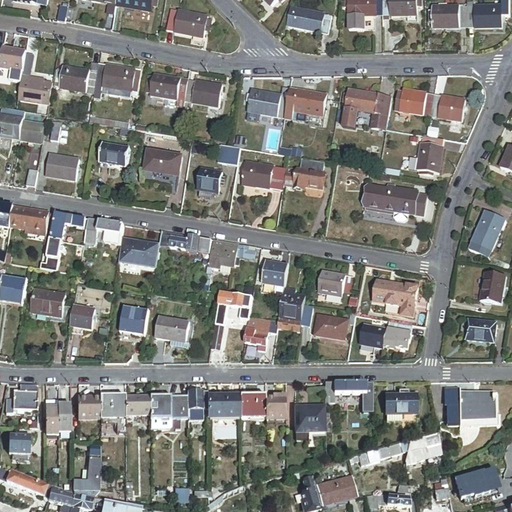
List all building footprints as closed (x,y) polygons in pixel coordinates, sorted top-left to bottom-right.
[(116,0),(116,5),(153,12),(154,6),(158,7),(159,0),(116,0)] [(349,35),(364,35),(364,18),(382,17),(381,0),(348,0),(349,1),(349,8),(349,35)] [(416,8),(421,8),(421,0),(381,0),(382,17),(416,17),(416,8)] [(467,6),(467,28),(500,28),(500,6),(473,6),(473,2),(466,2),(467,6)] [(467,28),(467,6),(433,7),(433,12),(429,12),(429,23),(433,23),(433,29),(467,28)] [(295,18),(294,27),(330,34),(334,14),(298,7),(296,15),(294,14),(293,17),(295,18)] [(58,23),(66,25),(68,10),(60,9),(58,23)] [(207,16),(171,9),(167,29),(203,36),(205,29),(209,30),(210,19),(207,19),(207,16)] [(22,72),(26,52),(3,48),(0,65),(0,68),(12,71),(22,72)] [(93,97),(99,66),(92,65),(90,74),(63,70),(62,73),(57,72),(56,80),(61,81),(59,91),(93,97)] [(141,73),(99,66),(93,97),(93,101),(100,102),(101,94),(106,95),(106,98),(131,102),(131,98),(136,99),(141,73)] [(12,71),(0,68),(0,77),(11,79),(12,71)] [(185,104),(188,82),(154,77),(154,79),(148,79),(146,93),(151,94),(151,98),(176,102),(175,108),(184,109),(185,104)] [(30,79),(22,78),(17,102),(49,107),(53,85),(44,83),(30,81),(30,79)] [(224,88),(188,82),(185,104),(191,105),(221,110),(224,88)] [(283,97),(252,91),(251,97),(247,96),(246,104),(250,104),(249,113),(279,118),(281,109),(286,110),(290,89),(284,88),(283,97)] [(327,96),(290,89),(286,110),(323,117),(327,96)] [(385,96),(349,90),(348,97),(344,96),(342,105),(346,106),(345,112),(373,117),(371,131),(387,134),(392,102),(385,100),(385,96)] [(432,117),(436,96),(405,91),(405,93),(400,93),(398,106),(402,106),(402,111),(432,117)] [(466,101),(436,96),(432,117),(463,122),(466,101)] [(191,105),(185,104),(184,109),(182,120),(189,120),(191,105)] [(25,114),(4,111),(3,118),(0,117),(0,139),(20,143),(23,124),(25,114)] [(89,125),(128,131),(129,125),(90,119),(89,125)] [(29,144),(29,147),(33,148),(33,145),(42,146),(46,128),(23,124),(20,143),(29,144)] [(52,126),(50,142),(65,144),(67,131),(60,129),(60,128),(52,126)] [(446,141),(425,137),(420,163),(412,161),(410,172),(419,173),(418,176),(433,179),(434,173),(440,174),(446,141)] [(128,151),(101,146),(99,165),(125,169),(128,151)] [(240,150),(221,147),(218,165),(237,169),(240,150)] [(511,147),(500,173),(511,178),(511,147)] [(180,158),(146,152),(143,172),(177,178),(180,158)] [(79,162),(49,156),(45,178),(75,183),(79,162)] [(324,164),(301,160),(299,171),(297,171),(286,170),(286,171),(283,188),(294,189),(293,191),(303,192),(303,188),(322,191),(325,175),(322,175),(324,164)] [(241,175),(244,175),(242,186),(282,193),(283,188),(286,171),(246,164),(245,170),(242,169),(241,175)] [(26,188),(35,189),(38,173),(29,171),(26,188)] [(221,175),(200,171),(198,192),(199,192),(216,195),(218,196),(219,186),(220,179),(221,175)] [(367,186),(363,208),(394,213),(408,216),(415,217),(415,216),(423,218),(427,197),(392,191),(393,187),(388,186),(387,190),(367,186)] [(216,195),(199,192),(197,200),(208,201),(213,200),(216,195)] [(0,228),(11,230),(14,209),(0,206),(0,228)] [(50,215),(14,209),(11,230),(46,236),(48,224),(50,215)] [(408,216),(394,213),(393,219),(395,223),(404,224),(407,222),(408,216)] [(508,224),(489,215),(476,243),(496,251),(508,224)] [(54,225),(51,242),(63,244),(66,227),(77,228),(77,232),(83,233),(84,229),(85,221),(56,216),(54,225)] [(121,238),(123,227),(87,221),(86,230),(83,244),(96,247),(98,234),(109,236),(121,238)] [(209,256),(211,242),(162,233),(159,246),(159,250),(162,251),(163,248),(209,256)] [(121,238),(109,236),(107,249),(120,251),(122,240),(122,238),(121,238)] [(159,246),(122,240),(120,251),(118,264),(155,270),(159,250),(159,246)] [(63,244),(51,242),(48,260),(50,260),(48,272),(59,274),(62,262),(60,262),(61,255),(65,255),(65,251),(62,251),(63,244)] [(238,246),(213,242),(209,269),(220,271),(221,267),(234,270),(235,267),(237,251),(238,246)] [(254,260),(255,253),(247,252),(248,248),(238,246),(237,251),(240,252),(239,259),(242,259),(254,260)] [(284,290),(288,267),(266,263),(262,286),(284,290)] [(234,270),(221,267),(220,271),(220,273),(231,275),(231,273),(234,274),(234,270)] [(66,275),(78,277),(79,275),(79,271),(68,269),(66,275)] [(353,279),(321,273),(317,295),(342,299),(343,292),(350,294),(353,279)] [(506,279),(485,275),(481,304),(502,307),(506,279)] [(27,282),(3,278),(0,293),(0,303),(10,305),(10,302),(23,304),(27,282)] [(419,289),(378,283),(374,304),(403,309),(402,318),(414,320),(419,289)] [(302,323),(306,299),(295,297),(296,292),(284,290),(279,320),(302,323)] [(62,297),(35,292),(31,315),(59,320),(62,297)] [(232,308),(246,310),(247,299),(221,294),(219,304),(232,306),(232,308)] [(73,310),(69,330),(71,331),(83,333),(91,334),(95,314),(73,310)] [(144,339),(148,314),(122,310),(118,335),(144,339)] [(322,333),(321,339),(345,343),(348,323),(318,318),(316,332),(322,333)] [(258,347),(256,354),(265,356),(266,349),(267,348),(269,335),(276,336),(277,331),(278,324),(249,319),(244,345),(258,347)] [(187,325),(157,320),(154,341),(171,343),(184,346),(187,325)] [(279,321),(278,324),(277,331),(300,335),(301,325),(279,321)] [(414,327),(390,323),(388,331),(385,348),(395,350),(395,348),(410,350),(414,327)] [(497,327),(469,323),(468,343),(496,346),(497,327)] [(385,348),(388,331),(365,327),(362,347),(385,351),(385,348)] [(221,330),(214,329),(210,353),(217,354),(221,330)] [(82,339),(83,333),(71,331),(70,337),(82,339)] [(184,346),(171,343),(170,347),(174,348),(173,350),(186,352),(189,351),(189,347),(184,346)] [(367,397),(367,385),(326,385),(326,406),(335,406),(335,397),(367,397)] [(16,411),(35,413),(37,394),(37,391),(34,387),(19,387),(19,392),(13,392),(12,399),(6,399),(5,414),(12,415),(13,414),(15,414),(16,411)] [(500,425),(500,396),(480,396),(480,400),(472,400),(472,397),(460,396),(460,393),(447,392),(447,408),(449,408),(449,425),(500,425)] [(208,394),(188,394),(188,399),(188,422),(188,424),(202,424),(202,413),(208,412),(208,399),(208,394)] [(399,398),(385,398),(385,419),(387,419),(387,426),(401,426),(401,419),(417,419),(417,398),(409,398),(409,394),(399,394),(399,398)] [(112,400),(100,400),(100,422),(116,422),(116,437),(125,437),(125,418),(125,399),(116,399),(116,396),(112,396),(112,400)] [(265,398),(241,399),(241,419),(241,422),(249,422),(249,425),(266,425),(266,424),(266,422),(265,401),(265,398)] [(266,424),(286,424),(285,398),(278,398),(278,400),(273,401),(265,401),(266,422),(266,424)] [(150,399),(125,399),(125,418),(151,417),(150,399)] [(171,399),(150,399),(151,417),(151,422),(159,422),(159,429),(171,429),(171,422),(171,399)] [(188,399),(171,399),(171,422),(188,422),(188,399)] [(241,419),(241,399),(208,399),(208,412),(208,419),(241,419)] [(78,422),(100,422),(100,400),(92,400),(92,401),(78,401),(78,422)] [(58,435),(70,435),(70,406),(58,406),(58,410),(58,435)] [(58,439),(58,435),(58,410),(45,410),(45,439),(58,439)] [(326,410),(296,410),(295,438),(326,439),(326,410)] [(424,461),(423,455),(427,454),(426,448),(440,444),(439,434),(427,438),(409,443),(411,451),(408,452),(410,459),(406,460),(405,467),(424,461)] [(70,435),(58,435),(58,439),(58,443),(70,443),(70,435)] [(30,439),(8,437),(6,456),(28,458),(30,439)] [(379,463),(378,461),(406,453),(409,443),(354,459),(356,465),(361,463),(362,468),(379,463)] [(443,460),(442,451),(440,444),(426,448),(427,454),(423,455),(424,461),(432,459),(433,463),(443,460)] [(88,483),(73,483),(74,497),(93,502),(94,500),(101,501),(101,494),(101,478),(101,460),(89,459),(88,483)] [(347,467),(356,465),(354,459),(345,461),(347,467)] [(0,481),(43,498),(47,488),(9,473),(3,471),(1,476),(0,475),(0,481)] [(305,511),(320,507),(312,477),(301,480),(304,490),(299,491),(305,511)] [(359,494),(354,495),(350,479),(316,488),(322,509),(360,499),(359,494)] [(435,493),(448,491),(447,481),(440,482),(441,484),(434,485),(435,489),(433,489),(433,493),(435,493)] [(397,493),(407,495),(408,488),(398,486),(397,493)] [(49,500),(51,492),(51,489),(47,488),(43,498),(49,500)] [(436,503),(449,501),(448,491),(435,493),(436,503)] [(71,511),(71,509),(74,497),(51,492),(49,500),(48,503),(62,506),(67,508),(67,510),(71,511)] [(378,506),(411,509),(409,501),(408,499),(378,496),(366,498),(368,509),(378,511),(378,506)] [(71,509),(86,511),(92,511),(95,502),(93,502),(74,497),(71,509)]
